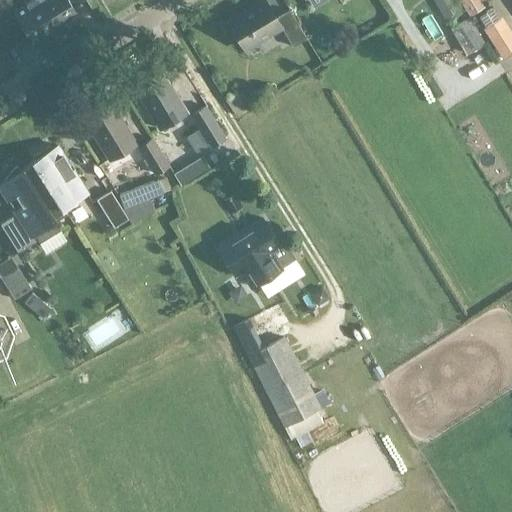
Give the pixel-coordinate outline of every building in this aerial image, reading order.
[(0,0),(0,17),(5,26),(6,26),(19,18),(35,45),(57,31),(38,0),(29,0),(26,2),(24,0),(0,0)] [(38,0),(57,31),(79,17),(68,0),(38,0)] [(288,8),(274,16),(264,0),(228,22),(244,47),(280,25),(291,44),(305,36),(288,8)] [(433,0),(446,22),(461,13),(453,0),(433,0)] [(484,5),(480,0),(460,0),(469,14),(484,5)] [(8,28),(6,26),(5,26),(0,17),(0,71),(11,64),(0,46),(0,40),(10,34),(6,29),(8,28)] [(187,111),(162,70),(134,87),(160,128),(187,111)] [(111,101),(84,118),(109,159),(136,142),(111,101)] [(191,113),(211,146),(225,137),(205,105),(191,113)] [(193,119),(181,121),(183,136),(195,135),(193,119)] [(169,164),(151,135),(137,144),(154,173),(169,164)] [(33,159),(33,161),(34,160),(54,193),(65,210),(66,210),(77,202),(75,199),(87,191),(57,144),(51,148),(50,145),(34,155),(35,158),(33,159)] [(202,155),(174,172),(180,181),(208,164),(202,155)] [(0,185),(15,208),(14,210),(17,214),(54,193),(34,160),(33,161),(22,168),(22,169),(21,170),(18,165),(14,167),(9,173),(5,180),(0,183),(0,185)] [(162,192),(158,180),(157,179),(117,194),(122,208),(143,200),(148,198),(162,192)] [(114,225),(146,205),(143,200),(122,208),(111,188),(97,197),(114,225)] [(242,205),(234,192),(223,199),(231,211),(242,205)] [(65,210),(54,193),(17,214),(14,210),(13,214),(0,222),(18,251),(36,240),(32,234),(34,233),(39,241),(60,227),(55,218),(66,211),(66,210),(65,210)] [(235,274),(244,269),(254,285),(281,268),(271,251),(280,245),(262,217),(217,247),(235,274)] [(0,276),(7,287),(24,276),(3,244),(0,245),(0,276)] [(8,291),(15,301),(32,290),(25,280),(8,291)] [(315,289),(313,297),(318,304),(329,296),(322,285),(315,289)] [(50,306),(32,290),(24,300),(42,315),(50,306)] [(321,407),(285,337),(247,356),(284,427),(321,407)]
